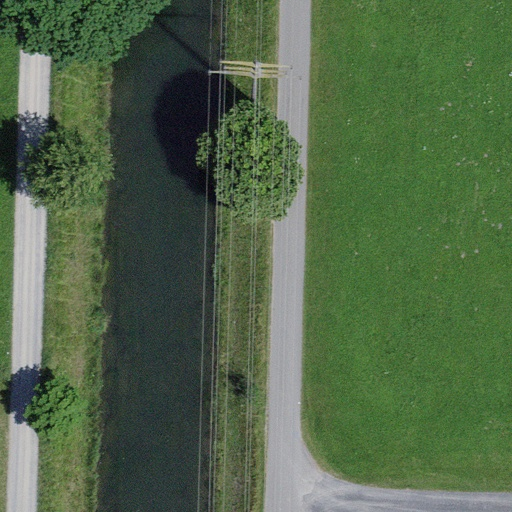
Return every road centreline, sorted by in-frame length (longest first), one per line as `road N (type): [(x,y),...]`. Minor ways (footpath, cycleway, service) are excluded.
road 1 (track): [(40,0),(28,511)]
road 2 (unclassified): [(304,0),(300,511)]
road 3 (track): [(511,502),(300,497)]
